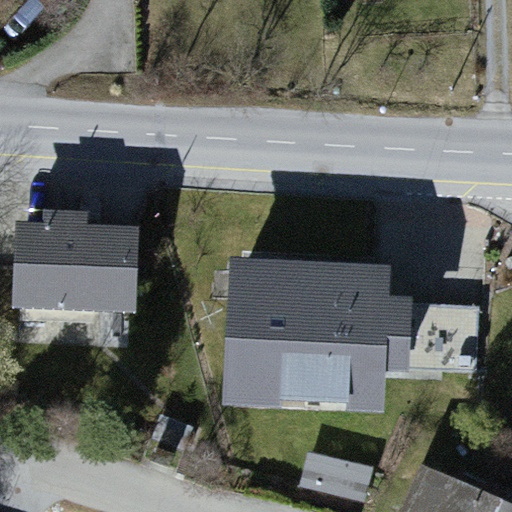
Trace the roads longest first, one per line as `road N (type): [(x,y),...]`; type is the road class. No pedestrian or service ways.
road 1 (residential): [(0,132),(511,156)]
road 2 (residential): [(139,511),(0,473)]
road 3 (unknown): [(100,136),(100,0)]
